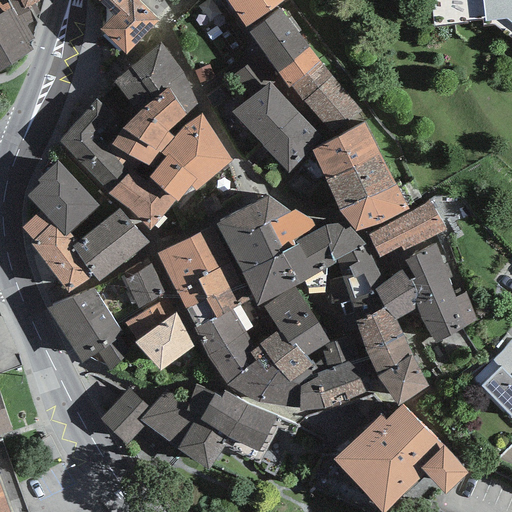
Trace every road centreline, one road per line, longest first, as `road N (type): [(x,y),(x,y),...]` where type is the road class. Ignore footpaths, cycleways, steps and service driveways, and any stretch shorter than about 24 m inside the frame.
road 1 (tertiary): [(141,511),(59,385),(11,276),(2,217),(9,176)]
road 2 (tertiary): [(9,176),(68,0)]
